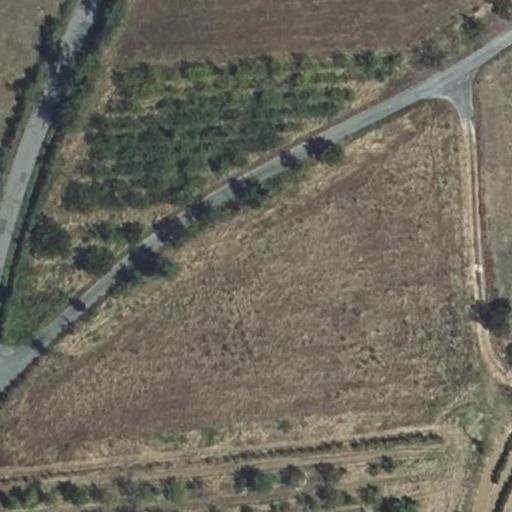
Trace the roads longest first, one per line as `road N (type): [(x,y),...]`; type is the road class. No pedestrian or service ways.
road 1 (track): [(458,80),(483,366),(511,384)]
road 2 (unclassified): [(0,247),(40,116),(93,0)]
